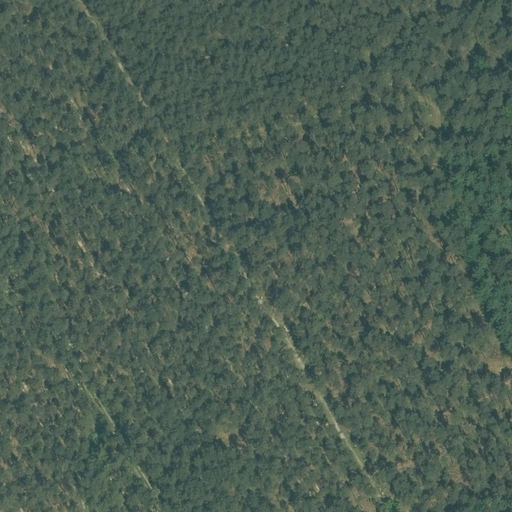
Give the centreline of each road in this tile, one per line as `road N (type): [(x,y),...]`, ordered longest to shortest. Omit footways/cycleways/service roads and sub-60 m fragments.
road 1 (track): [(388,511),(73,0)]
road 2 (track): [(0,187),(167,152)]
